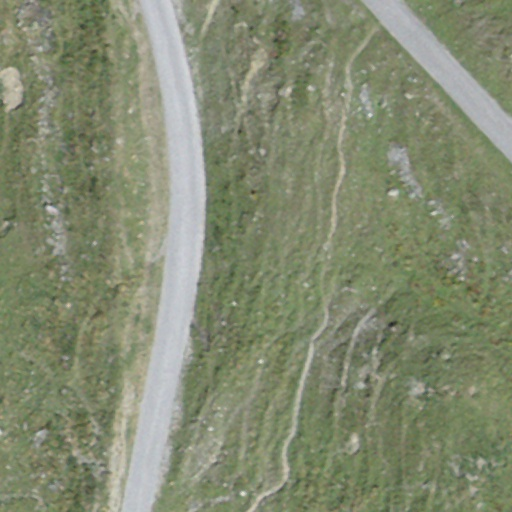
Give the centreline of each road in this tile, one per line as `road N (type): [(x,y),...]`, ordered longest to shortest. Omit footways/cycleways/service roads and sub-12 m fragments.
road 1 (unclassified): [(134,511),(187,211),(180,116),(154,0)]
road 2 (unclassified): [(380,0),(511,140)]
